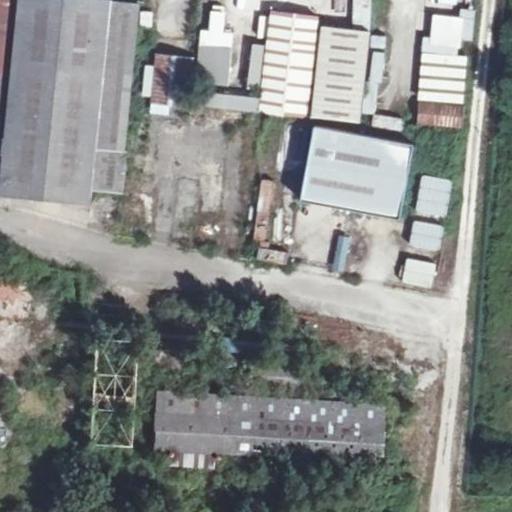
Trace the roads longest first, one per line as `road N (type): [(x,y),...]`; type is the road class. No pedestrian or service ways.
road 1 (unclassified): [(0,218),(458,333)]
road 2 (unclassified): [(493,0),(458,333)]
road 3 (unclassified): [(458,333),(439,511)]
